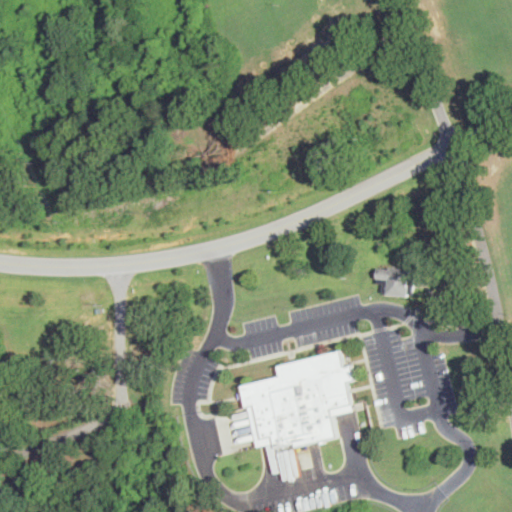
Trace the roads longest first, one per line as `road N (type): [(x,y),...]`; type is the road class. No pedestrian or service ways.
road 1 (residential): [(0,261),(119,264),(217,247),(303,219),(455,145)]
road 2 (residential): [(455,145),(511,380)]
road 3 (residential): [(398,0),(455,145)]
